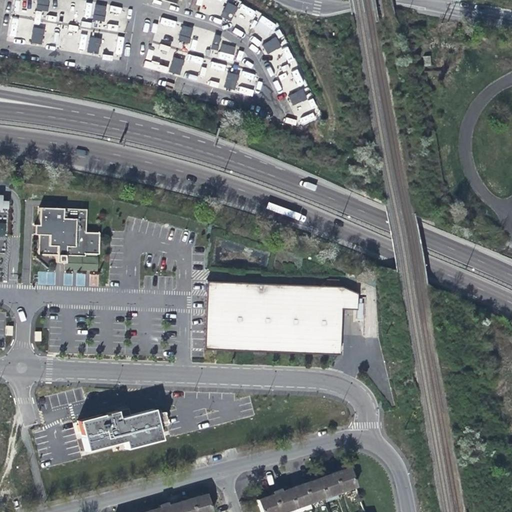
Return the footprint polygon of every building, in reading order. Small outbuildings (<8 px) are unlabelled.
[(227,8),(237,12),(239,9),(229,4),(227,8)] [(94,17),(105,19),(107,8),(96,6),(94,17)] [(223,18),(232,22),(237,12),(227,8),(223,18)] [(162,17),(160,23),(171,26),(173,21),(162,17)] [(258,25),(272,32),(276,24),(262,17),(258,25)] [(181,37),(191,40),(194,30),(184,27),(181,37)] [(31,44),(42,46),(44,35),(33,33),(31,44)] [(222,38),(217,36),(213,47),(219,48),(222,38)] [(273,41),(278,50),(282,48),(277,39),(273,41)] [(264,47),(269,56),(278,50),(273,41),(264,47)] [(88,54),(99,56),(101,46),(90,44),(88,54)] [(171,73),(181,76),(184,66),(174,63),(171,73)] [(287,72),(278,76),(285,92),(304,85),(298,69),(287,72)] [(226,89),(236,92),(239,81),(229,78),(226,89)] [(302,91),(298,93),(303,102),(307,100),(302,91)] [(298,93),(289,98),(294,107),(303,102),(298,93)] [(84,232),(85,209),(39,208),(38,225),(34,225),(33,234),(38,234),(37,255),(56,255),(55,263),(60,263),(65,263),(65,256),(84,256),(84,254),(98,254),(98,232),(84,232)] [(338,354),(340,310),(356,310),(356,304),(356,295),(341,288),(338,288),(338,283),(338,281),(326,280),(325,282),(325,285),(319,285),(319,287),(210,283),(210,280),(206,280),(206,283),(206,284),(206,292),(205,295),(205,296),(205,302),(205,309),(205,311),(205,316),(204,324),(204,332),(204,340),(203,345),(203,348),(203,350),(338,355),(338,354)] [(121,408),(77,419),(85,451),(122,442),(124,449),(166,439),(157,406),(122,414),(121,408)] [(341,470),(333,473),(339,492),(355,487),(348,468),(341,470)] [(325,497),(339,492),(333,473),(325,476),(318,478),(325,497)] [(309,503),(325,497),(318,478),(317,475),(310,478),(311,480),(308,482),(302,484),(309,503)] [(309,503),(302,484),(294,486),(287,489),(294,508),(309,503)] [(276,511),(282,511),(294,508),(287,489),(286,486),(279,488),(280,491),(271,494),(276,511)] [(197,497),(189,499),(193,511),(210,511),(205,494),(197,497)] [(260,511),(276,511),(271,494),(264,497),(256,500),(260,511)] [(176,511),(193,511),(189,499),(182,501),(174,503),(176,511)] [(159,511),(176,511),(174,503),(173,500),(166,502),(167,505),(164,506),(158,508),(159,511)] [(309,511),(312,511),(309,503),(294,508),(295,511),(309,511)]
